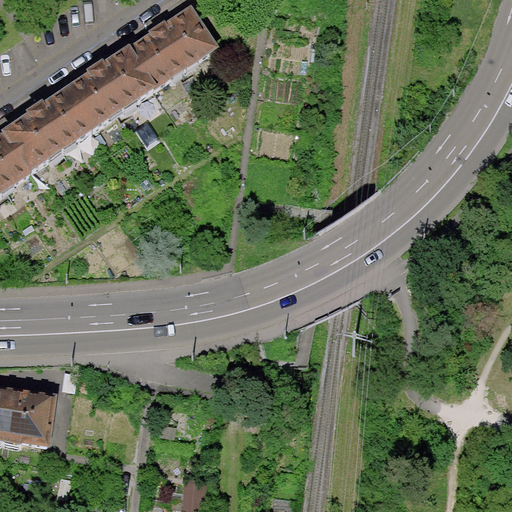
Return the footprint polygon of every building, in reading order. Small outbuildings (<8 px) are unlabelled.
[(128,57),(153,94),(171,82),(168,79),(195,61),(197,65),(216,52),(190,15),(166,31),(164,30),(151,39),(152,40),(148,43),(128,57)] [(120,111),(133,102),(135,106),(153,94),(128,57),(104,73),(102,71),(89,79),(90,82),(87,84),(67,98),(92,135),(123,114),(120,111)] [(59,152),(61,156),(92,135),(67,98),(43,113),(42,111),(29,120),(30,122),(28,124),(6,139),(31,176),(49,164),(46,161),(59,152)] [(31,176),(6,139),(0,142),(0,191),(11,184),(13,188),(31,176)] [(0,441),(47,449),(54,402),(0,394),(0,441)] [(207,511),(210,482),(184,480),(182,511),(198,511),(207,511)]
